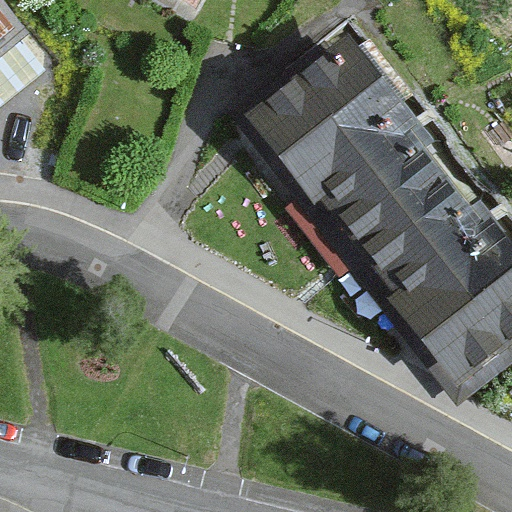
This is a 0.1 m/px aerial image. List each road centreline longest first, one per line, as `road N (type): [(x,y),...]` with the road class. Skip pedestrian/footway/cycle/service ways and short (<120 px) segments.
road 1 (residential): [(511,478),(129,277),(66,247),(0,232)]
road 2 (tertiary): [(0,465),(182,511)]
